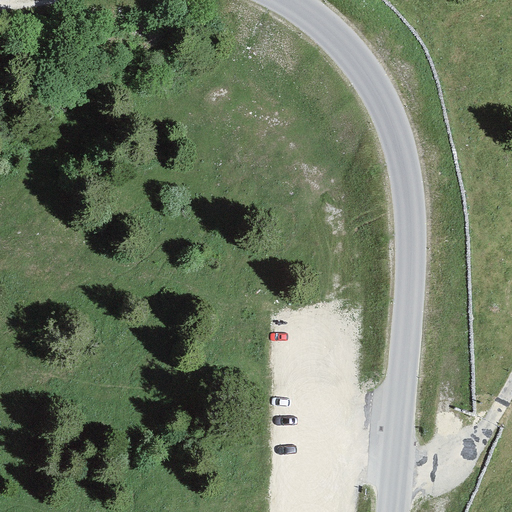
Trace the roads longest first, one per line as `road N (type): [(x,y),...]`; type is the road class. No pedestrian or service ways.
road 1 (tertiary): [(281,0),(362,70),(398,149),(407,238),(393,511)]
road 2 (track): [(396,478),(461,465),(511,387)]
